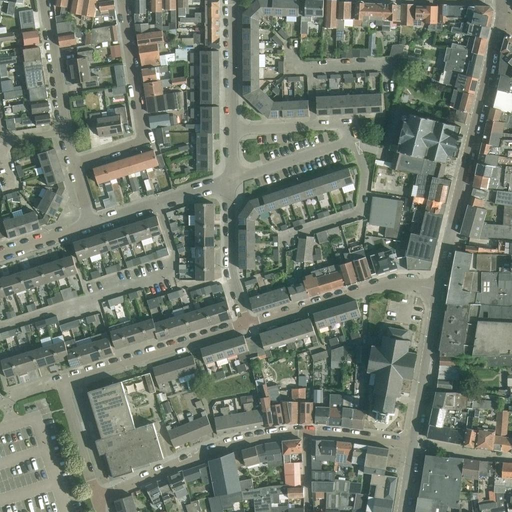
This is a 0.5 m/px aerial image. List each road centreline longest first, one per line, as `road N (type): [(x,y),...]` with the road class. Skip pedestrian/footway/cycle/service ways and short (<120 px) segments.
road 1 (secondary): [(439,287),(503,9)]
road 2 (residential): [(118,0),(142,136),(72,165)]
road 3 (residential): [(439,287),(388,281),(246,324)]
road 4 (residential): [(62,384),(246,324)]
road 5 (residential): [(353,136),(366,175),(360,213),(284,240),(284,267)]
road 6 (residential): [(307,431),(266,432),(139,479)]
road 7 (residential): [(246,324),(229,263),(228,181)]
road 8 (residential): [(91,223),(228,181)]
road 9 (secondary): [(413,443),(436,306)]
road 10 (residential): [(64,132),(45,0)]
road 11 (residential): [(228,181),(353,136)]
road 12 (residential): [(231,129),(231,0)]
